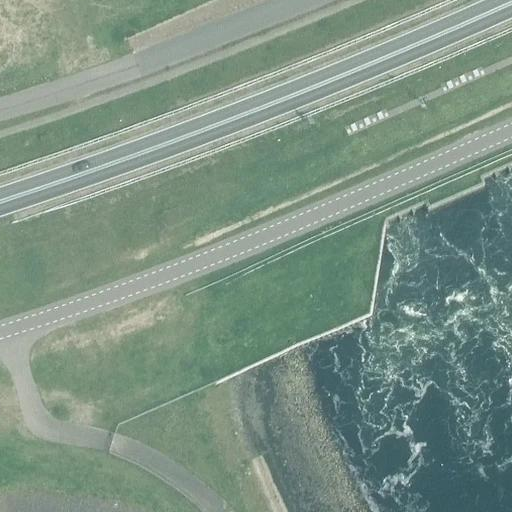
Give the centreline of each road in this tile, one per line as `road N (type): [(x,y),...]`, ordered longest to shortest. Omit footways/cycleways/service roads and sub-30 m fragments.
road 1 (unclassified): [(0,333),(158,279),(511,130)]
road 2 (trunk): [(0,201),(318,87),(511,2)]
road 3 (unclassified): [(0,110),(296,0)]
